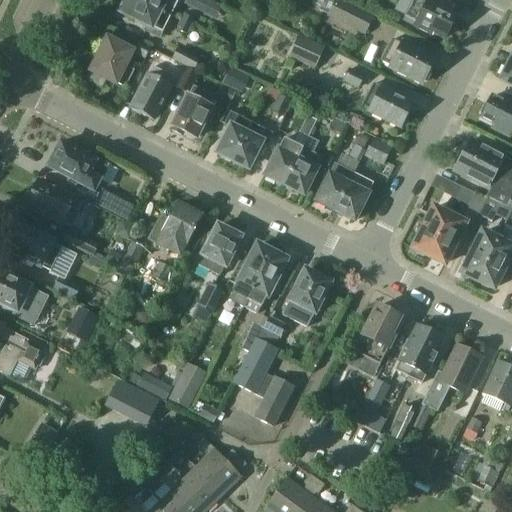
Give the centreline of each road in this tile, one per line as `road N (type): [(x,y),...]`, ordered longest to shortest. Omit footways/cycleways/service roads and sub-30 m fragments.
road 1 (residential): [(366,264),(4,81)]
road 2 (residential): [(366,264),(500,0)]
road 3 (residential): [(294,425),(377,270)]
road 4 (residential): [(511,338),(377,270)]
